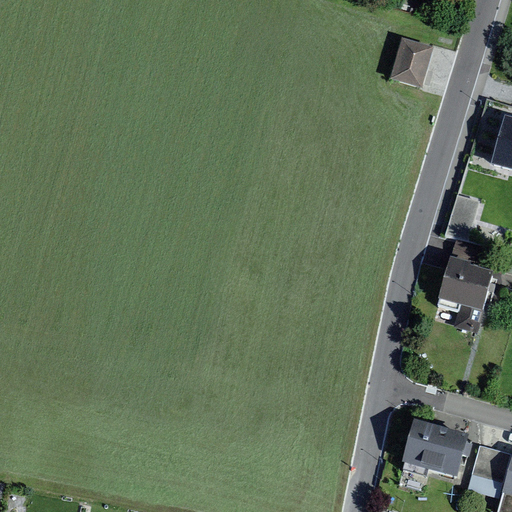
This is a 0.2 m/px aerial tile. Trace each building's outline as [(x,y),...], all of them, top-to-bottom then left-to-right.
[(430,50),(397,42),(386,83),(419,92),(430,50)] [(511,128),(499,171),(511,174),(511,128)] [(459,196),(447,235),(470,242),(482,203),(459,196)] [(493,254),(460,245),(456,261),(489,270),(493,254)] [(500,277),(456,264),(438,324),(483,337),(500,277)] [(476,441),(421,426),(407,474),(433,481),(436,473),(464,481),(476,441)] [(511,449),(480,444),(473,490),(506,495),(511,457),(511,449)]
